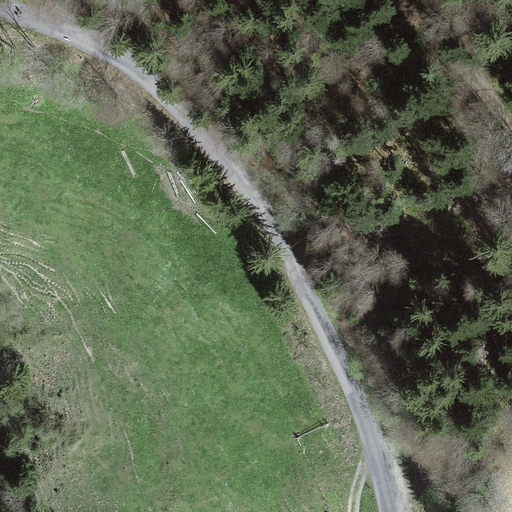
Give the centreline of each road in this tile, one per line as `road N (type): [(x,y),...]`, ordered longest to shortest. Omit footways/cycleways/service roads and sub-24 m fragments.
road 1 (unclassified): [(0,13),(131,68),(199,126),(252,195),(354,379),(390,511)]
road 2 (track): [(399,0),(511,120)]
